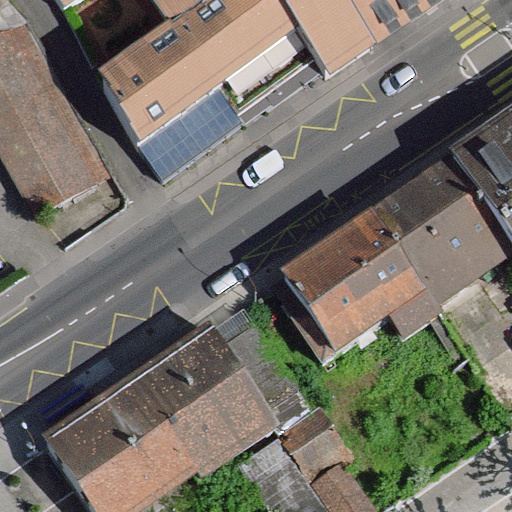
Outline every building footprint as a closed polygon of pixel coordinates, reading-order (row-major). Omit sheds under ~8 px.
[(65,15),(86,0),(55,0),(56,1),(65,15)] [(150,0),(177,36),(226,0),(150,0)] [(372,49),(337,0),(226,0),(177,36),(183,45),(220,95),(235,115),(280,82),(283,86),(314,64),(328,81),(372,49)] [(445,0),(337,0),(372,49),(445,0)] [(0,51),(0,66),(10,84),(47,63),(31,34),(0,51)] [(220,95),(183,45),(143,73),(139,69),(105,93),(140,154),(220,95)] [(10,84),(0,89),(0,133),(47,216),(113,179),(47,63),(10,84)] [(235,115),(220,95),(140,154),(164,187),(244,127),(235,115)] [(511,132),(454,172),(511,256),(511,132)] [(511,257),(511,256),(454,172),(375,226),(434,312),(511,257)] [(434,312),(375,226),(275,294),(324,368),(391,324),(405,344),(439,320),(434,312)] [(255,333),(224,355),(264,415),(297,393),(255,333)] [(212,337),(50,448),(92,511),(119,511),(186,468),(194,479),(270,424),(264,415),(224,355),(212,337)] [(346,451),(322,417),(283,443),(307,478),(346,451)] [(324,511),(291,464),(255,489),(270,511),(324,511)] [(372,511),(343,471),(316,490),(331,511),(372,511)]
